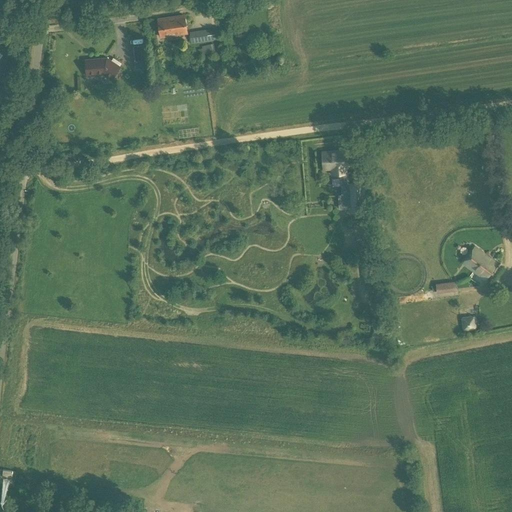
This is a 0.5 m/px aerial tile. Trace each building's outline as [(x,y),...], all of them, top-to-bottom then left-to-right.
[(169,18),(172,34),(187,32),(184,15),(169,18)] [(160,36),(172,34),(169,18),(158,19),(160,36)] [(191,43),(215,40),(213,28),(189,31),(191,43)] [(198,56),(215,51),(213,43),(196,48),(198,56)] [(144,53),(134,54),(135,62),(145,61),(144,53)] [(112,80),(120,67),(107,58),(86,60),(87,76),(103,74),(112,80)] [(346,150),(322,152),(324,169),(331,168),(332,175),(340,174),(342,174),(341,168),(347,167),(346,150)] [(341,195),(338,195),(339,209),(350,209),(350,213),(366,212),(364,182),(349,184),(348,173),(342,174),(340,174),(341,195)] [(484,278),(496,263),(475,247),(463,263),(484,278)] [(365,290),(381,288),(378,264),(362,266),(365,290)] [(437,293),(456,291),(455,282),(436,284),(437,293)] [(463,331),(476,329),(474,316),(461,317),(463,331)]
